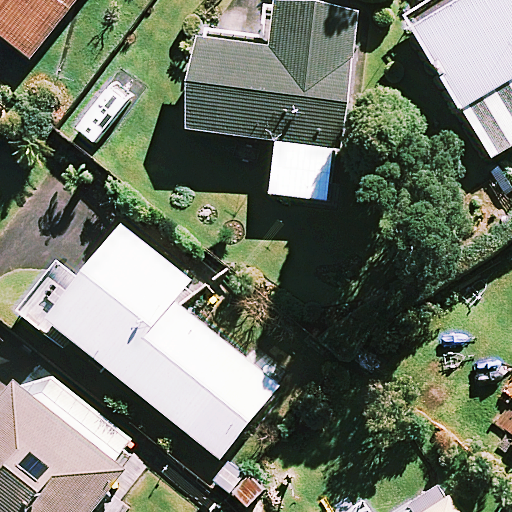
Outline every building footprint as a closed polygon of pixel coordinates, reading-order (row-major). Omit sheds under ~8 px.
[(83,0),(0,0),(0,37),(33,64),(83,0)] [(511,0),(449,0),(410,24),(494,163),(511,151),(511,0)] [(360,19),(280,10),(275,56),(201,48),(192,137),(279,147),(273,200),(330,206),(336,153),(346,154),(360,19)] [(107,142),(126,89),(105,81),(86,135),(107,142)] [(199,291),(127,234),(81,293),(57,275),(29,310),(192,439),(250,365),(182,311),(199,291)] [(98,511),(127,476),(19,392),(0,416),(0,511),(98,511)] [(456,511),(445,495),(419,511),(456,511)]
